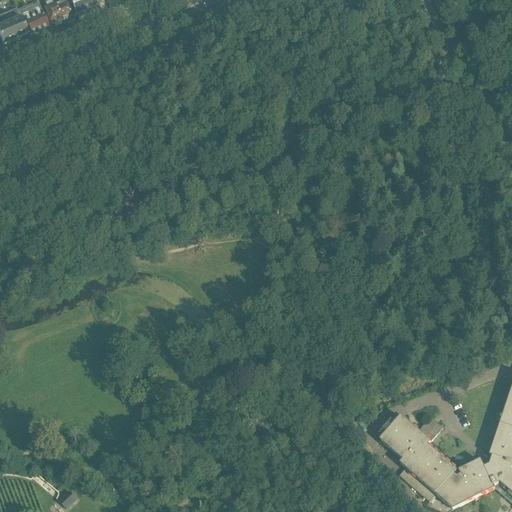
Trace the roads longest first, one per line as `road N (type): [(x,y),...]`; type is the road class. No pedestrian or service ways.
road 1 (track): [(459,63),(0,273)]
road 2 (primary): [(0,96),(208,0)]
road 3 (secondary): [(511,151),(421,0)]
road 4 (residential): [(152,0),(0,70)]
